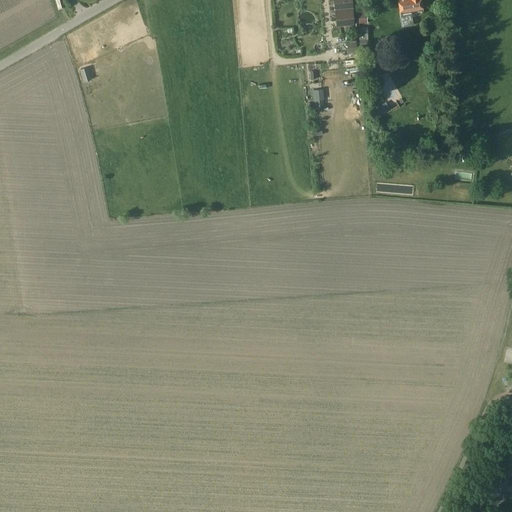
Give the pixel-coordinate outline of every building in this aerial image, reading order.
[(357,26),(356,22),(354,23),(352,0),(333,0),(336,27),(353,25),(353,26),(357,26)] [(397,0),(400,11),(401,11),(401,10),(402,10),(403,15),(401,15),(403,26),(414,24),(411,9),(422,7),(421,0),(397,0)] [(367,27),(359,27),(359,46),(368,46),(367,27)] [(346,42),(347,54),(357,53),(356,41),(346,42)] [(87,68),(80,70),(83,81),(91,79),(87,68)] [(323,89),(313,90),(314,101),(324,100),(323,89)]
